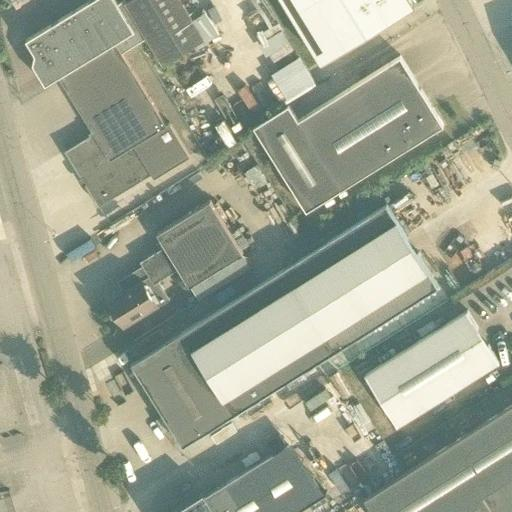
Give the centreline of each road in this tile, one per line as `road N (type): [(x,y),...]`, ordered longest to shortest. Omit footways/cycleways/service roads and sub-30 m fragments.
road 1 (unclassified): [(109,511),(0,110)]
road 2 (unclassified): [(511,113),(449,0)]
